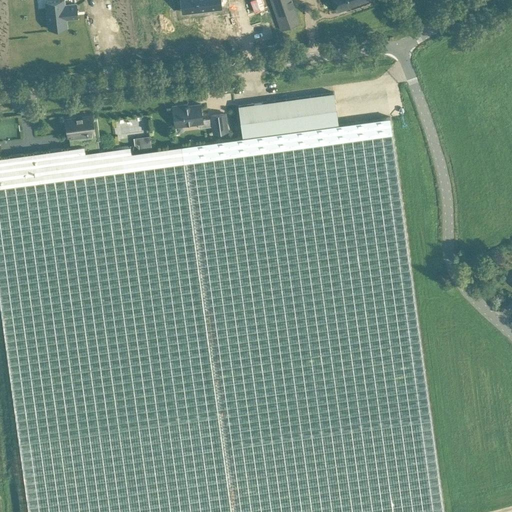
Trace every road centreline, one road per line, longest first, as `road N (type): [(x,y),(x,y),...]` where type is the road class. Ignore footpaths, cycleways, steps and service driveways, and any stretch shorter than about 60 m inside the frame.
road 1 (unclassified): [(0,98),(398,47)]
road 2 (unclassified): [(511,336),(456,279),(436,152),(398,47)]
